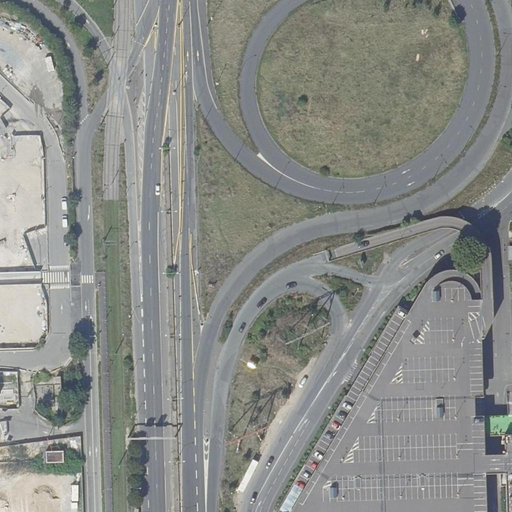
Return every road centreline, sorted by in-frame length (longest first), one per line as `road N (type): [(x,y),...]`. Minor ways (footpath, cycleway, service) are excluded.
road 1 (unclassified): [(191,490),(201,368),(234,283),(300,231),(421,201),(475,159),(506,95),(510,50),(501,0)]
road 2 (unclassified): [(67,0),(105,44),(126,108),(141,388),(157,462)]
road 3 (primary): [(169,0),(150,236),(157,462)]
road 4 (trunk): [(191,490),(189,169)]
road 5 (unclassified): [(471,0),(483,72),(463,128),(396,182),(322,187)]
road 6 (trunk): [(213,511),(223,371),(237,331),(280,278)]
road 7 (unclassified): [(322,187),(278,158),(249,106),(246,80),(258,38),(295,0)]
road 8 (unclassified): [(322,187),(284,180),(231,143),(206,103),(190,35)]
road 9 (tertiary): [(302,421),(402,280)]
road 10 (tertiary): [(511,177),(402,252),(378,281)]
road 11 (tertiary): [(402,280),(511,198)]
road 12 (primary): [(189,169),(190,35)]
